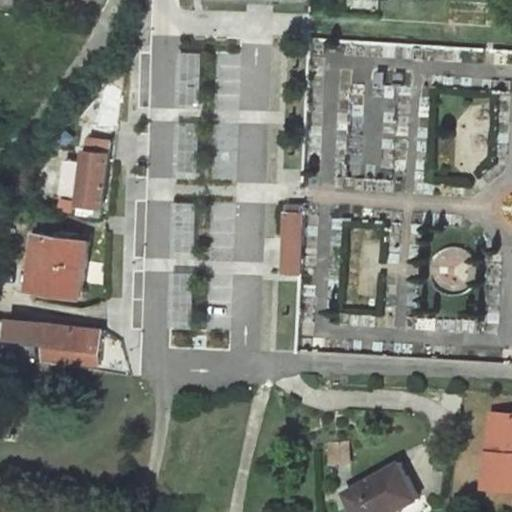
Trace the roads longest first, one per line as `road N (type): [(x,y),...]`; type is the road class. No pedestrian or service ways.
road 1 (residential): [(168,18),(154,344),(168,373)]
road 2 (residential): [(511,374),(245,365)]
road 3 (residential): [(257,25),(511,39)]
road 4 (unclassified): [(0,158),(34,126),(116,0)]
road 5 (residential): [(168,373),(141,511)]
